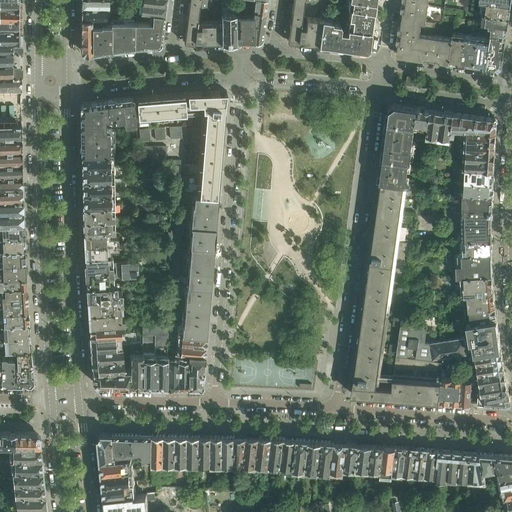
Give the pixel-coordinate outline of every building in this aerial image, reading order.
[(165,3),(141,0),(140,10),(148,11),(164,13),(165,3)] [(267,0),(254,0),(253,7),(256,8),(256,11),(266,13),(267,0)] [(302,16),(304,0),(293,0),(288,42),(299,43),(299,39),(303,40),(303,43),(310,43),(318,43),(321,19),(302,16)] [(375,1),(367,0),(348,0),(347,6),(350,7),(373,10),(375,1)] [(509,16),(511,2),(493,0),(482,0),(481,12),(487,12),(509,16)] [(221,42),(221,22),(197,23),(200,4),(189,3),(184,40),(184,42),(195,44),(195,40),(201,39),(201,42),(211,42),(221,42)] [(236,41),(235,11),(235,3),(221,3),(221,22),(221,42),(236,41)] [(411,56),(415,28),(425,30),(426,20),(428,7),(406,4),(404,4),(404,5),(406,5),(405,9),(403,9),(400,31),(402,32),(402,36),(400,36),(397,54),(411,56)] [(22,8),(0,6),(0,18),(22,19),(22,8)] [(111,7),(108,7),(82,6),(82,18),(94,18),(111,18),(111,16),(111,7)] [(373,10),(350,7),(347,26),(371,30),(373,10)] [(161,42),(164,13),(148,11),(147,20),(137,20),(137,17),(133,17),(133,46),(158,44),(161,42)] [(262,39),(266,13),(256,11),(250,11),(249,15),(239,15),(239,11),(235,11),(236,41),(259,41),(260,41),(261,41),(261,40),(262,40),(262,39)] [(509,16),(487,12),(486,22),(490,22),(489,25),(492,25),(491,37),(506,39),(509,16)] [(133,46),(133,17),(129,17),(129,20),(115,20),(115,16),(111,16),(111,18),(111,22),(101,22),(101,23),(92,23),(91,52),(133,46)] [(22,19),(0,18),(0,29),(22,30),(22,19)] [(94,18),(82,18),(81,50),(84,53),(91,52),(92,23),(93,22),(94,18)] [(321,18),(321,19),(318,43),(328,44),(331,19),(321,18)] [(368,47),(371,30),(347,26),(346,31),(339,30),(340,24),(338,22),(335,22),(335,19),(331,19),(328,44),(365,49),(368,47)] [(415,28),(411,56),(430,59),(430,57),(435,58),(435,59),(449,61),(452,37),(433,35),(435,22),(426,20),(425,30),(415,28)] [(22,30),(0,29),(0,40),(22,41),(22,30)] [(453,32),(452,37),(449,61),(462,63),(466,34),(453,32)] [(470,34),(466,34),(462,63),(474,65),(478,38),(470,37),(470,34)] [(486,40),(478,38),(474,65),(487,67),(491,37),(486,37),(486,40)] [(506,39),(491,37),(487,67),(499,68),(502,66),(506,39)] [(22,41),(0,40),(0,50),(22,49),(22,41)] [(0,62),(22,62),(22,49),(0,50),(0,62)] [(0,74),(21,74),(22,62),(0,62),(0,74)] [(0,86),(21,86),(21,74),(0,74),(0,86)] [(414,77),(407,76),(406,85),(413,86),(414,77)] [(186,114),(185,103),(203,102),(203,108),(196,194),(218,195),(219,183),(221,164),(222,145),(225,110),(222,109),(222,102),(224,96),(219,94),(219,91),(183,92),(162,94),(149,95),(144,95),(136,96),(138,118),(186,114)] [(136,124),(133,102),(133,100),(134,100),(133,96),(106,100),(109,118),(115,118),(116,119),(124,119),(125,125),(136,124)] [(109,118),(106,100),(83,103),(80,106),(81,131),(113,130),(113,129),(106,129),(105,122),(105,118),(109,118)] [(390,106),(388,122),(415,126),(415,124),(418,107),(394,103),(390,106)] [(430,109),(418,107),(415,124),(428,126),(430,109)] [(442,110),(430,109),(428,126),(426,135),(435,136),(435,138),(438,138),(439,136),(442,110)] [(454,112),(442,110),(439,136),(446,137),(446,139),(450,140),(451,136),(454,112)] [(495,118),(454,112),(451,136),(455,136),(456,129),(466,130),(497,132),(497,121),(495,118)] [(388,122),(385,145),(412,149),(412,148),(415,126),(388,122)] [(21,124),(0,124),(0,137),(21,137),(21,124)] [(183,138),(182,125),(170,126),(171,138),(183,138)] [(165,139),(165,127),(155,128),(156,140),(165,139)] [(150,140),(149,128),(140,129),(141,141),(150,140)] [(113,130),(81,131),(81,142),(113,142),(113,130)] [(497,132),(466,130),(465,140),(468,140),(467,149),(495,151),(497,132)] [(21,137),(0,137),(0,150),(22,150),(21,137)] [(113,142),(81,142),(81,154),(113,153),(113,142)] [(167,159),(166,145),(138,146),(139,152),(160,152),(161,164),(181,163),(181,159),(167,159)] [(380,179),(405,183),(406,183),(409,160),(411,160),(412,149),(385,145),(380,179)] [(495,151),(467,149),(464,149),(463,159),(467,159),(466,168),(494,170),(495,151)] [(22,150),(0,150),(0,162),(22,162),(22,150)] [(113,153),(81,154),(82,167),(114,166),(113,153)] [(0,174),(22,174),(22,162),(0,162),(0,174)] [(114,166),(82,167),(82,181),(114,179),(114,166)] [(494,170),(466,168),(466,173),(470,173),(469,181),(493,182),(494,170)] [(0,187),(22,187),(22,174),(0,174),(0,187)] [(114,179),(82,181),(82,193),(114,192),(114,179)] [(407,279),(412,243),(397,241),(405,183),(380,179),(380,180),(373,235),(370,253),(374,253),(373,259),(370,259),(364,302),(388,306),(392,277),(407,279)] [(493,182),(469,181),(466,181),(465,186),(469,186),(469,194),(493,196),(493,182)] [(22,187),(0,187),(0,199),(23,199),(22,187)] [(114,192),(82,193),(83,206),(115,205),(114,192)] [(493,196),(469,194),(460,193),(460,199),(468,199),(468,207),(492,208),(493,196)] [(218,195),(196,194),(194,194),(193,203),(217,205),(218,195)] [(178,277),(184,198),(178,198),(172,277),(178,277)] [(23,199),(0,199),(0,211),(23,211),(23,199)] [(214,246),(217,205),(193,203),(192,203),(190,224),(191,224),(190,244),(214,246)] [(115,205),(83,206),(83,219),(115,218),(115,205)] [(492,222),(492,208),(468,207),(464,207),(464,213),(468,213),(467,222),(492,222)] [(23,211),(0,211),(0,224),(23,223),(23,211)] [(115,218),(83,219),(84,232),(106,231),(115,231),(115,218)] [(492,239),(492,222),(467,222),(467,231),(457,231),(458,240),(460,240),(492,239)] [(23,223),(0,224),(0,236),(24,235),(23,223)] [(106,231),(84,232),(84,244),(119,243),(118,237),(107,238),(106,231)] [(24,235),(0,236),(0,248),(1,249),(25,247),(24,235)] [(492,239),(460,240),(461,249),(467,249),(467,251),(467,253),(492,253),(492,239)] [(107,256),(107,249),(119,249),(119,243),(84,244),(85,257),(107,256)] [(214,246),(190,244),(188,274),(211,276),(214,246)] [(25,247),(1,249),(1,255),(0,255),(0,262),(25,262),(25,247)] [(492,253),(467,253),(456,254),(457,275),(461,275),(465,274),(493,273),(492,253)] [(113,256),(107,256),(85,257),(86,271),(113,270),(113,266),(115,266),(116,269),(138,268),(137,261),(113,262),(113,256)] [(25,262),(0,262),(0,270),(3,270),(3,277),(26,276),(25,262)] [(113,270),(86,271),(86,285),(114,283),(114,277),(138,276),(138,268),(116,269),(116,273),(114,273),(113,270)] [(494,291),(493,273),(465,274),(461,275),(458,277),(459,282),(461,284),(457,284),(458,294),(464,294),(468,293),(494,291)] [(207,326),(211,276),(188,274),(187,284),(186,284),(183,324),(207,326)] [(26,276),(3,277),(0,276),(0,286),(5,286),(27,285),(26,276)] [(114,283),(86,285),(87,298),(122,296),(121,290),(114,291),(114,283)] [(27,285),(5,286),(5,293),(0,293),(0,298),(27,297),(27,285)] [(496,306),(494,291),(468,293),(469,303),(470,309),(496,306)] [(122,296),(87,298),(88,310),(118,309),(118,302),(122,302),(122,296)] [(27,297),(0,298),(0,303),(2,304),(2,310),(28,309),(27,297)] [(377,384),(384,334),(388,306),(364,302),(354,374),(357,374),(356,383),(351,393),(440,400),(441,379),(393,376),(393,385),(377,384)] [(497,319),(496,306),(470,309),(465,309),(466,318),(468,318),(471,318),(472,323),(497,319)] [(28,309),(2,310),(3,317),(0,317),(0,322),(6,322),(29,321),(28,309)] [(118,309),(88,310),(89,324),(120,322),(124,322),(124,316),(119,316),(118,309)] [(476,352),(501,348),(497,319),(472,323),(471,318),(468,318),(468,323),(467,323),(468,328),(463,329),(464,333),(457,334),(458,339),(430,343),(425,343),(427,328),(401,325),(397,355),(434,360),(475,353),(476,352)] [(29,321),(6,322),(6,329),(0,329),(0,335),(30,334),(29,321)] [(167,358),(167,351),(168,339),(168,323),(143,321),(143,341),(154,341),(155,352),(143,352),(143,353),(142,385),(167,385),(167,358)] [(120,322),(89,324),(90,336),(121,334),(120,322)] [(207,326),(183,324),(168,323),(168,339),(206,343),(206,338),(206,336),(206,334),(206,332),(207,326)] [(30,334),(0,335),(0,342),(7,342),(7,349),(16,348),(31,347),(30,334)] [(121,334),(90,336),(91,347),(122,345),(121,334)] [(205,354),(206,343),(168,339),(167,351),(188,353),(205,354)] [(122,345),(91,347),(91,359),(123,357),(122,345)] [(31,347),(16,348),(16,364),(32,364),(31,347)] [(505,368),(501,348),(476,352),(478,366),(473,367),(473,371),(472,373),(505,368)] [(131,353),(131,368),(130,385),(142,385),(143,353),(131,353)] [(204,366),(205,354),(188,353),(188,359),(188,365),(204,366)] [(174,358),(167,358),(167,385),(177,385),(178,354),(174,354),(174,358)] [(188,386),(188,375),(188,365),(188,359),(182,358),(182,355),(178,354),(177,385),(188,386)] [(1,355),(1,359),(1,382),(13,382),(13,364),(13,356),(6,356),(6,355),(1,355)] [(123,357),(91,359),(93,371),(113,369),(124,369),(123,357)] [(442,363),(396,357),(393,373),(393,376),(441,379),(441,372),(442,370),(442,363)] [(32,364),(16,364),(13,364),(13,382),(31,383),(33,380),(32,364)] [(203,376),(204,366),(188,365),(188,375),(203,376)] [(131,368),(124,369),(113,369),(113,384),(130,385),(131,368)] [(505,368),(472,373),(472,384),(481,382),(483,392),(508,388),(505,368)] [(113,369),(93,371),(93,381),(96,384),(113,384),(113,369)] [(450,401),(452,370),(442,370),(441,372),(441,379),(440,400),(450,401)] [(462,371),(452,370),(450,401),(460,401),(462,371)] [(473,371),(462,371),(460,401),(471,402),(472,384),(472,373),(473,371)] [(202,383),(203,376),(188,375),(188,386),(199,386),(201,387),(204,385),(202,383)] [(508,388),(483,392),(478,393),(478,403),(508,405),(511,402),(508,388)] [(15,432),(0,431),(0,445),(13,445),(14,445),(15,432)] [(36,432),(15,432),(14,445),(40,445),(39,435),(36,432)] [(113,434),(102,434),(99,437),(101,461),(118,459),(117,455),(116,455),(113,434)] [(133,434),(113,434),(116,455),(117,455),(136,453),(133,434)] [(153,457),(153,435),(133,434),(136,453),(139,453),(141,452),(141,454),(143,454),(143,458),(153,457)] [(164,463),(165,435),(153,435),(153,457),(153,463),(164,463)] [(177,435),(165,435),(164,463),(176,463),(177,435)] [(189,435),(177,435),(176,463),(188,464),(189,435)] [(200,435),(189,435),(188,464),(200,464),(200,435)] [(212,436),(200,435),(200,464),(212,464),(212,436)] [(223,436),(212,436),(212,464),(223,464),(223,436)] [(235,436),(223,436),(223,464),(235,464),(235,436)] [(247,436),(235,436),(235,464),(240,465),(244,465),(247,436)] [(247,436),(244,465),(243,468),(255,469),(260,437),(247,436)] [(269,466),(273,437),(260,437),(255,469),(268,470),(269,466)] [(285,438),(273,437),(269,466),(281,467),(285,438)] [(298,439),(285,438),(281,467),(294,468),(298,439)] [(311,440),(298,439),(294,468),(307,469),(307,468),(311,440)] [(323,441),(311,440),(307,468),(319,469),(323,441)] [(335,442),(323,441),(319,469),(332,470),(332,469),(335,442)] [(348,442),(335,442),(332,469),(340,470),(340,472),(344,473),(345,467),(348,442)] [(360,443),(348,442),(345,467),(353,467),(352,470),(357,471),(357,467),(360,443)] [(373,444),(360,443),(357,467),(365,468),(365,470),(370,471),(370,468),(373,444)] [(385,445),(373,444),(370,468),(377,469),(377,471),(382,472),(385,445)] [(40,445),(14,445),(13,445),(12,457),(14,457),(41,458),(40,445)] [(393,473),(396,446),(385,445),(382,472),(380,486),(392,484),(393,473)] [(407,447),(396,446),(393,473),(404,473),(407,447)] [(418,448),(407,447),(404,473),(415,474),(418,448)] [(428,449),(418,448),(415,474),(425,475),(428,449)] [(439,450),(428,449),(425,475),(436,476),(439,450)] [(450,450),(439,450),(436,476),(447,477),(450,450)] [(460,451),(450,450),(447,477),(458,478),(460,451)] [(471,452),(460,451),(458,478),(469,479),(471,452)] [(481,453),(471,452),(469,479),(487,480),(485,472),(481,453)] [(493,454),(481,453),(485,472),(497,470),(493,454)] [(511,455),(493,454),(497,470),(499,469),(501,478),(511,475),(511,455)] [(41,458),(14,457),(14,470),(43,470),(41,458)] [(118,459),(101,461),(103,473),(131,470),(130,463),(133,462),(132,457),(118,459)] [(132,482),(131,475),(135,475),(134,469),(131,470),(103,473),(104,486),(132,482)] [(43,470),(14,470),(12,470),(14,482),(44,482),(43,470)] [(511,475),(501,478),(503,487),(511,485),(511,475)] [(44,482),(14,482),(15,494),(45,494),(44,482)] [(137,493),(136,488),(133,489),(132,482),(104,486),(105,497),(135,493),(137,493)] [(511,485),(503,487),(502,487),(504,498),(511,496),(511,485)] [(149,511),(148,500),(147,497),(157,496),(149,497),(148,494),(147,494),(135,495),(135,493),(105,497),(106,511),(149,511)] [(46,506),(45,494),(15,494),(16,506),(17,506),(46,506)]
